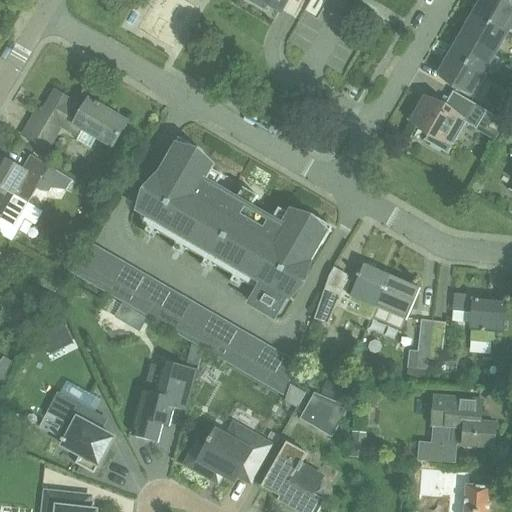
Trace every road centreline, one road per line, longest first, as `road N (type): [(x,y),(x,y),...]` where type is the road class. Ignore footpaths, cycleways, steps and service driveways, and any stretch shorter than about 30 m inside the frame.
road 1 (residential): [(337,188),(46,15)]
road 2 (residential): [(447,0),(337,188)]
road 3 (residential): [(511,258),(448,250),(337,188)]
